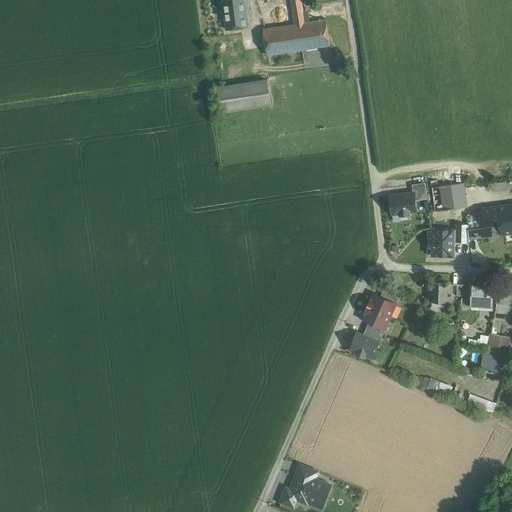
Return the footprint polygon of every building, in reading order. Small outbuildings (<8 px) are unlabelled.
[(245,0),(221,0),(225,29),(249,26),(246,9),(247,9),(245,0)] [(301,0),(290,0),(295,24),(303,23),(309,22),(307,10),(303,11),(301,0)] [(309,22),(303,23),(307,49),(330,45),(326,19),(320,20),(320,19),(319,19),(319,20),(309,22)] [(295,24),(263,29),(267,55),(307,49),(303,23),(295,24)] [(267,79),(218,87),(221,112),(271,104),(267,79)] [(511,176),(493,179),(494,190),(511,188),(511,176)] [(428,198),(425,182),(412,184),(414,192),(415,200),(428,198)] [(440,186),(443,208),(467,205),(464,182),(440,186)] [(414,192),(389,196),(391,214),(399,212),(400,215),(411,213),(410,211),(416,210),(415,200),(414,192)] [(511,203),(498,205),(502,233),(511,231),(511,203)] [(443,208),(436,209),(437,220),(468,216),(467,205),(443,208)] [(502,233),(498,205),(483,207),(485,226),(474,227),(475,236),(502,233)] [(453,283),(432,283),(431,301),(447,301),(447,291),(452,291),(453,283)] [(480,284),(472,284),(471,291),(470,305),(479,305),(479,301),(493,302),(494,287),(480,287),(480,284)] [(395,303),(397,304),(401,296),(384,288),(381,296),(396,303),(395,303)] [(471,291),(463,291),(462,295),(461,304),(470,305),(471,291)] [(374,293),(368,305),(390,315),(395,303),(396,303),(381,296),(374,293)] [(385,327),(390,315),(368,305),(363,318),(369,321),(384,327),(385,327)] [(380,342),(386,327),(385,327),(384,327),(369,321),(363,335),(379,341),(379,342),(380,342)] [(363,335),(357,332),(350,349),(373,357),(379,342),(379,341),(363,335)] [(492,332),(488,350),(485,350),(481,369),(504,374),(511,336),(492,332)] [(421,385),(424,378),(416,375),(413,382),(421,385)] [(421,385),(430,388),(433,379),(424,376),(424,378),(421,385)] [(453,385),(433,379),(430,388),(450,394),(453,385)] [(494,401),(470,393),(467,402),(490,411),(494,401)] [(300,465),(297,472),(300,473),(314,479),(315,478),(317,472),(300,465)] [(300,473),(297,482),(294,481),(290,489),(299,492),(297,498),(307,502),(308,499),(323,505),(331,484),(315,478),(314,479),(300,473)] [(286,487),(281,501),(294,506),(297,498),(299,492),(290,489),(286,487)]
